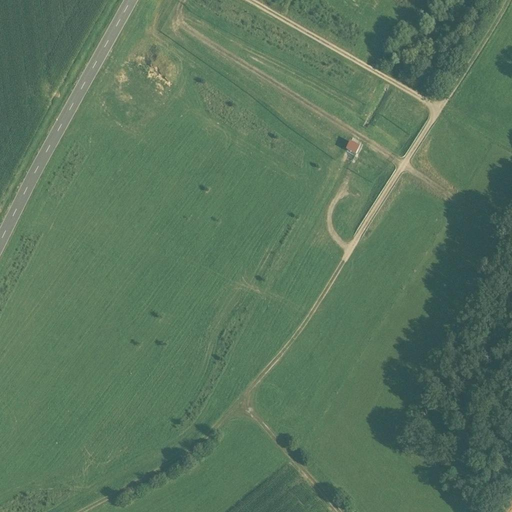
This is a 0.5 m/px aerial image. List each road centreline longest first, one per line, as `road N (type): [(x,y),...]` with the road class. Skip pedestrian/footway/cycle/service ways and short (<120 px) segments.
road 1 (track): [(506,0),(298,331),(186,454),(83,511)]
road 2 (unclassified): [(0,267),(144,0)]
road 3 (track): [(439,107),(242,0)]
road 4 (track): [(336,511),(239,398)]
